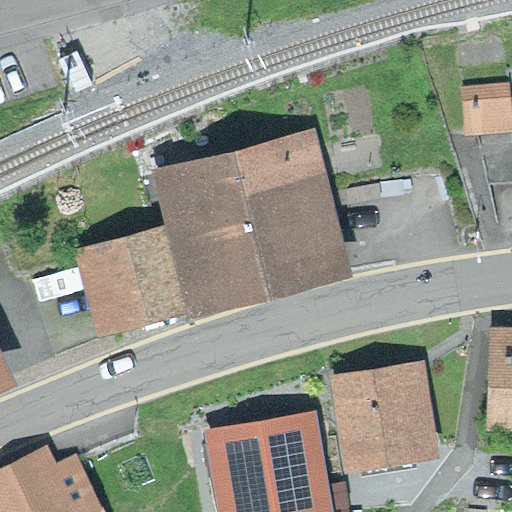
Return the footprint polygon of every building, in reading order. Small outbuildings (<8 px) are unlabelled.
[(508,94),(469,95),(469,124),(508,124),(508,94)] [(164,199),(187,193),(212,290),(318,263),(282,120),(220,136),(227,166),(160,183),(164,199)] [(110,317),(180,298),(163,235),(93,254),(110,317)] [(511,350),(503,350),(501,416),(511,416),(511,350)] [(420,372),(342,383),(352,455),(417,446),(412,404),(424,403),(420,372)] [(304,426),(219,441),(232,511),(304,511),(319,510),(304,426)] [(93,511),(71,465),(48,476),(39,458),(0,476),(0,511),(93,511)]
